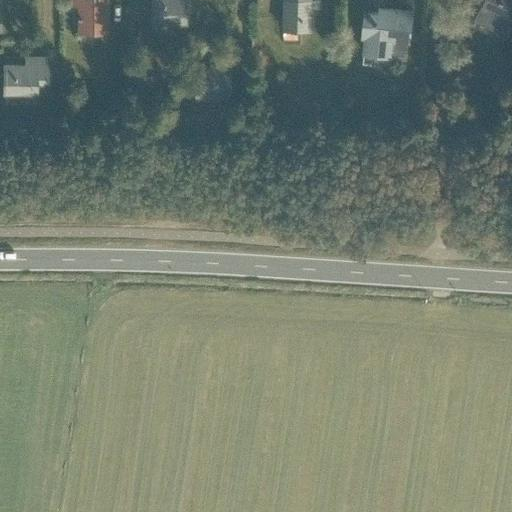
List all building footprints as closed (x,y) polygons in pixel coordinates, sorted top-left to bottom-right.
[(106,31),(105,0),(70,0),(70,6),(79,5),(79,31),(106,31)] [(153,0),(154,23),(186,22),(186,0),(153,0)] [(319,5),(319,0),(283,0),(284,29),(314,29),(314,5),(319,5)] [(511,0),(485,0),(482,7),(476,18),(506,33),(511,20),(511,0)] [(412,10),(384,6),(383,12),(366,10),(363,36),(366,37),(364,52),(405,57),(407,42),(409,42),(412,10)] [(48,83),(49,68),(49,56),(25,56),(25,64),(3,64),(3,93),(36,93),(36,83),(48,83)] [(197,95),(231,95),(231,62),(215,63),(215,69),(197,69),(197,95)]
